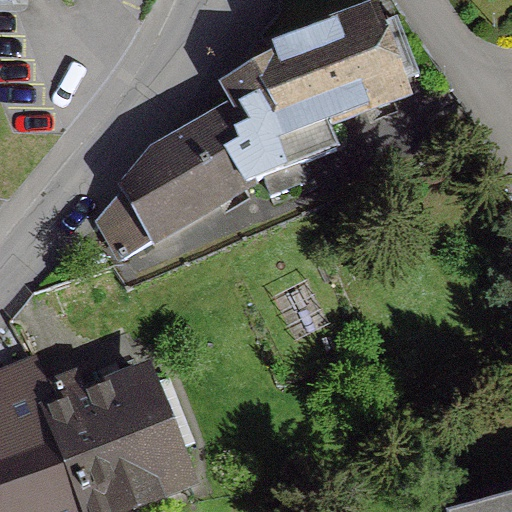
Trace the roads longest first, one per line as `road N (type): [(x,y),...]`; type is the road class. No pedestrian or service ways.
road 1 (residential): [(0,267),(203,0)]
road 2 (residential): [(438,0),(511,119)]
